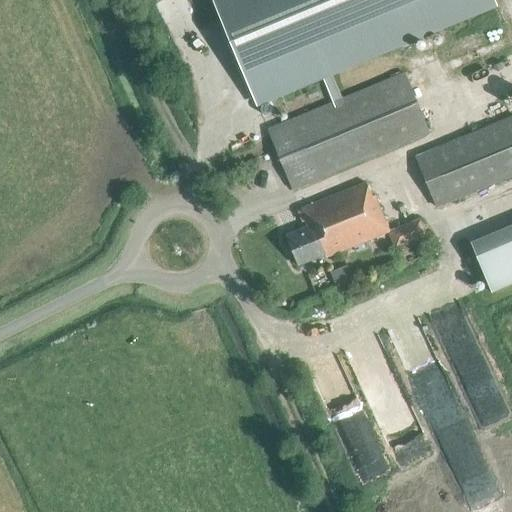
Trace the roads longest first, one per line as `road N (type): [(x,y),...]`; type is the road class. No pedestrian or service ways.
road 1 (unknown): [(218,223),(402,150),(511,74)]
road 2 (unclassified): [(120,278),(208,286),(227,250),(218,223),(191,201),(162,210),(143,228)]
road 3 (unclassified): [(0,338),(120,278)]
